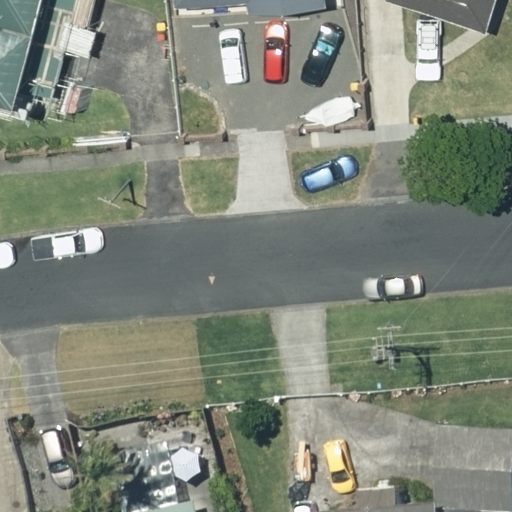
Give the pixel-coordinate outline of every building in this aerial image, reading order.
[(0,0),(0,76),(40,88),(63,0),(0,0)] [(426,0),(499,22),(506,0),(426,0)] [(511,417),(448,417),(447,489),(454,488),(455,501),(511,501),(511,417)] [(331,508),(293,510),(293,511),(454,511),(453,490),(411,493),(409,475),(374,478),(376,496),(330,499),(331,508)] [(210,511),(207,492),(142,506),(143,511),(210,511)]
